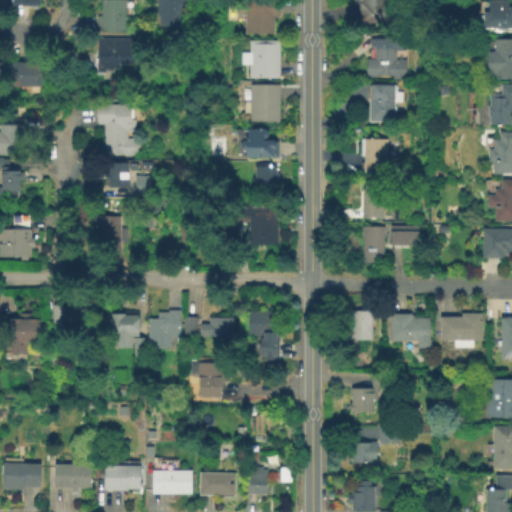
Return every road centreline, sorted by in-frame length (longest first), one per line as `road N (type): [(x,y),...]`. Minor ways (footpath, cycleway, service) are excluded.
road 1 (tertiary): [(309,0),(310,511)]
road 2 (residential): [(310,284),(65,278)]
road 3 (residential): [(511,286),(310,284)]
road 4 (residential): [(66,112),(65,278)]
